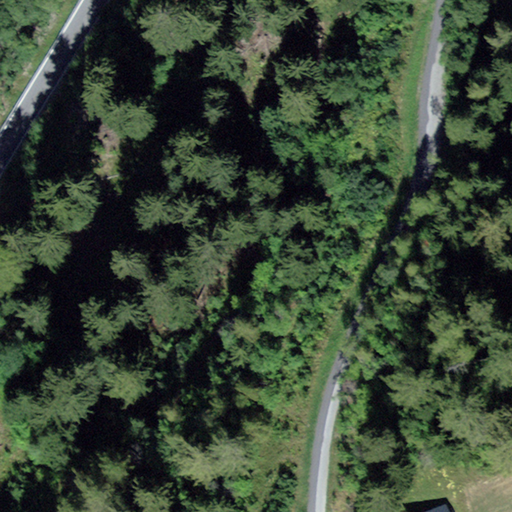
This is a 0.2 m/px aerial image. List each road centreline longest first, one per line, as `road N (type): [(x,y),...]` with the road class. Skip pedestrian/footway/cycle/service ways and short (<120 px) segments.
road 1 (unclassified): [(311,511),(321,408),(420,184),(457,0)]
road 2 (unclassified): [(0,154),(94,0)]
